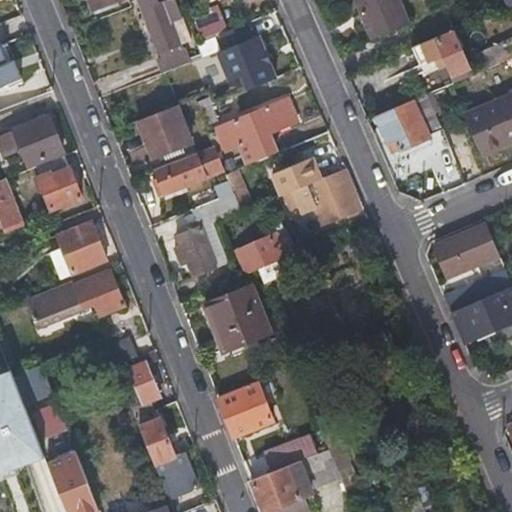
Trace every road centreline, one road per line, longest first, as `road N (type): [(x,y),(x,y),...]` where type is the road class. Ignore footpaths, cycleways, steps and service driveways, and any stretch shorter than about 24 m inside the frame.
road 1 (residential): [(35,0),(237,511)]
road 2 (residential): [(396,233),(293,0)]
road 3 (residential): [(471,410),(396,233)]
road 4 (residential): [(511,184),(396,233)]
